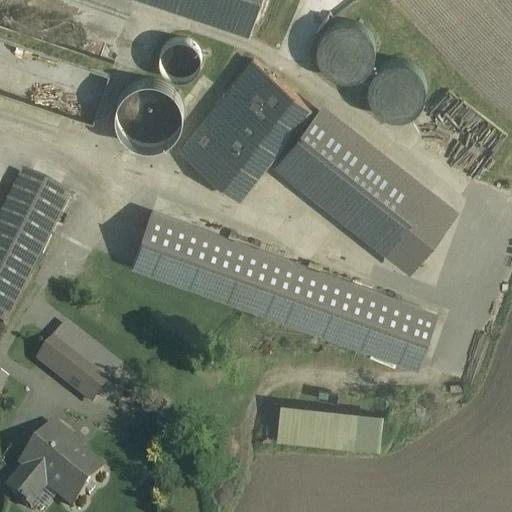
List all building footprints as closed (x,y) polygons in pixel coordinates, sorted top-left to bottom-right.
[(260,0),(145,0),(249,35),(260,0)] [(340,22),(336,24),(331,26),(329,28),(326,30),(323,34),(321,37),(319,41),(318,44),(317,47),(317,51),(317,55),(318,58),(319,61),(321,67),(325,71),(327,73),(329,75),(334,78),(338,79),(342,80),(347,80),(352,80),(356,79),(360,77),(363,75),(366,73),(368,70),(371,67),(373,63),(374,60),(375,57),(375,54),(376,50),(375,46),(374,42),(373,38),(371,35),(368,32),(366,29),(363,27),(361,25),(357,24),(351,22),(345,22),(340,22)] [(186,40),(182,39),(179,39),(176,39),(172,40),(168,43),(166,44),(164,47),(162,49),(160,52),(159,56),(159,60),(159,64),(160,67),(161,70),(163,72),(164,74),(166,77),(169,79),(173,80),(177,81),(181,82),(185,81),(189,79),(193,77),(196,74),(198,71),(200,68),(201,65),(201,63),(201,60),(201,56),(200,54),(199,51),(198,48),(194,44),(191,42),(189,41),(186,40)] [(391,61),(387,62),(384,63),(380,66),(377,68),(374,72),(372,75),(370,78),(369,82),(368,86),(368,90),(369,95),(370,99),(371,102),(373,106),(376,109),(378,112),(381,114),(385,116),(390,118),(397,119),(403,118),(408,117),(413,114),(417,111),(420,108),(422,104),(424,101),(425,99),(426,95),(426,92),(426,89),(426,85),(425,82),(424,79),(423,76),(421,73),(418,69),(415,66),(411,64),(407,62),(402,61),(396,60),(391,61)] [(253,61),(181,152),(239,197),(311,106),(253,61)] [(155,80),(149,79),(141,81),(135,83),(131,85),(127,88),(124,91),(121,96),(119,100),(117,104),(116,109),(116,112),(116,115),(116,119),(117,122),(118,126),(120,130),(122,133),(125,137),(128,140),(131,142),(136,145),(142,147),(146,148),(152,148),(158,147),(163,146),(166,144),(170,142),(174,138),(177,135),(180,131),(182,127),(183,123),(184,119),(185,114),(184,109),(183,105),(182,102),(181,98),(179,95),(175,91),(171,87),(166,84),(163,82),(160,81),(155,80)] [(61,113),(0,92),(0,104),(58,124),(61,113)] [(324,101),(277,161),(412,268),(460,207),(324,101)] [(26,175),(0,226),(0,321),(3,323),(68,196),(26,175)] [(154,213),(134,268),(416,369),(436,314),(154,213)] [(70,323),(39,361),(93,404),(124,366),(70,323)] [(382,415),(282,404),(278,438),(378,449),(382,415)] [(54,426),(21,466),(25,470),(8,491),(23,503),(22,504),(27,508),(28,507),(31,509),(48,488),(74,509),(104,472),(77,450),(75,452),(67,445),(71,440),(54,426)]
